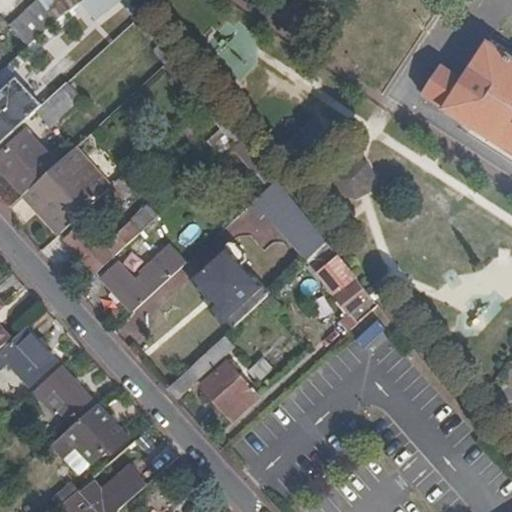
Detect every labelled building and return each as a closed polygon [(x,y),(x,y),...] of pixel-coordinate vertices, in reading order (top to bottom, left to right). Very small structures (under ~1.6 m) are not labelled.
[(39,0),(10,27),(27,47),(56,21),(56,20),(39,0)] [(110,0),(85,0),(90,17),(113,11),(110,0)] [(236,34),(218,56),(241,76),(260,54),(236,34)] [(462,79),(440,64),(421,94),(511,154),(511,56),(487,40),(462,79)] [(164,42),(154,51),(167,67),(177,57),(164,42)] [(178,89),(184,85),(201,106),(210,98),(177,57),(167,67),(162,71),(178,89)] [(0,146),(28,119),(41,107),(16,81),(0,96),(0,146)] [(79,98),(67,83),(41,107),(28,119),(41,133),(79,98)] [(220,133),(208,144),(221,159),(243,139),(210,98),(201,106),(199,108),(220,133)] [(26,132),(0,154),(0,163),(26,193),(56,166),(26,132)] [(243,139),(234,149),(256,176),(266,167),(243,139)] [(75,149),(56,166),(26,193),(22,196),(58,236),(108,190),(111,188),(75,149)] [(363,156),(335,182),(356,205),(384,179),(363,156)] [(266,167),(256,176),(267,190),(277,181),(266,167)] [(111,188),(108,190),(119,202),(143,181),(132,169),(111,188)] [(305,264),(327,244),(277,181),(267,190),(250,206),(261,220),(267,216),(305,264)] [(98,272),(169,207),(160,197),(121,230),(117,224),(108,232),(113,238),(103,246),(82,224),(66,238),(98,272)] [(305,264),(346,316),(344,319),(352,330),(378,306),(327,244),(305,264)] [(231,330),(268,297),(240,267),(244,264),(244,256),(235,245),(226,245),(187,281),(210,307),(206,311),(220,326),(224,322),(231,330)] [(133,312),(187,263),(171,246),(140,274),(141,276),(134,281),(119,264),(102,279),(133,312)] [(363,251),(346,265),(379,306),(396,292),(363,251)] [(135,318),(148,331),(164,314),(151,301),(135,318)] [(0,309),(3,307),(0,302),(0,350),(12,340),(0,327),(0,309)] [(2,352),(0,350),(0,368),(8,362),(29,385),(56,361),(28,329),(2,352)] [(222,339),(204,355),(213,364),(230,348),(222,339)] [(213,364),(204,355),(166,389),(175,399),(213,365),(213,364)] [(232,359),(202,385),(234,421),(259,399),(237,373),(241,370),(232,359)] [(91,399),(63,366),(35,390),(44,401),(56,391),(75,413),(91,399)] [(44,401),(63,423),(75,413),(56,391),(44,401)] [(98,404),(50,445),(62,458),(74,447),(90,465),(108,449),(111,452),(127,439),(98,404)] [(74,447),(62,458),(78,475),(90,465),(74,447)] [(54,511),(118,511),(147,488),(129,466),(100,491),(93,482),(81,493),(79,491),(54,511)]
